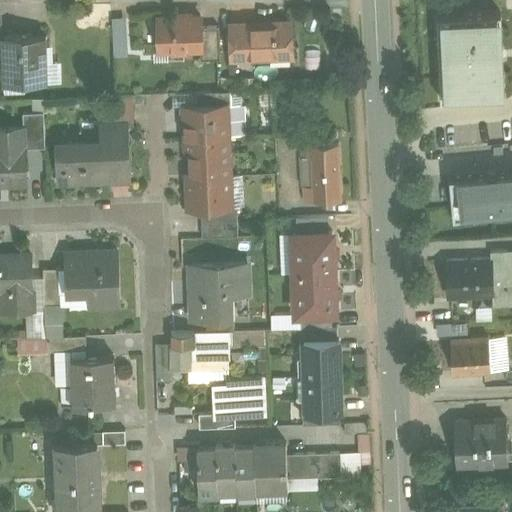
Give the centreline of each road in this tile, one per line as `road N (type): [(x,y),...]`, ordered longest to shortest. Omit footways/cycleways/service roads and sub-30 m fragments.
road 1 (tertiary): [(375,0),(400,511)]
road 2 (residential): [(163,511),(143,219),(0,216)]
road 3 (unknown): [(384,173),(511,160)]
